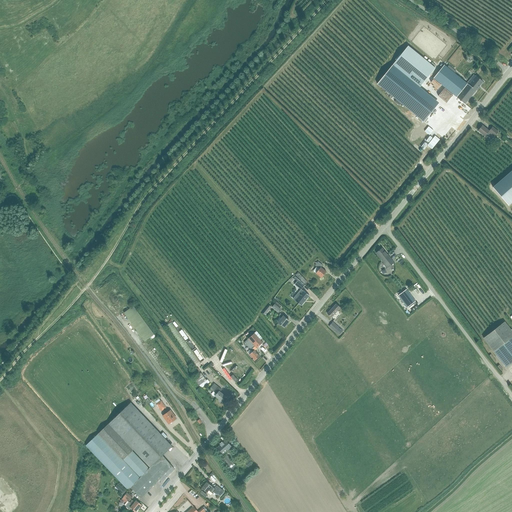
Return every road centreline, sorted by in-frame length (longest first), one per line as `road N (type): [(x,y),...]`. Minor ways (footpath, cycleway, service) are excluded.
road 1 (track): [(87,285),(148,193),(328,0)]
road 2 (tertiary): [(215,433),(384,227)]
road 3 (unclassified): [(511,397),(384,227)]
road 4 (tertiary): [(384,227),(508,71)]
road 5 (track): [(0,381),(82,291)]
